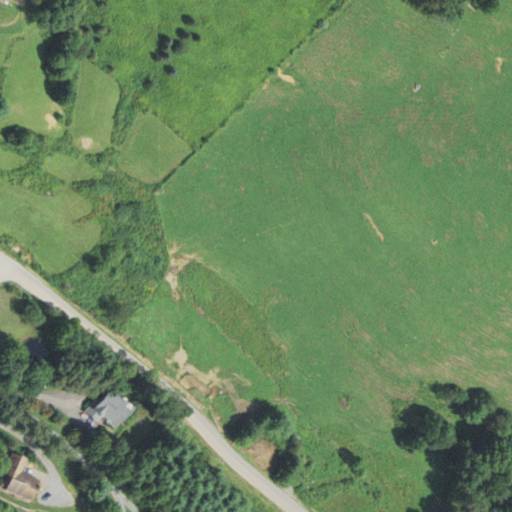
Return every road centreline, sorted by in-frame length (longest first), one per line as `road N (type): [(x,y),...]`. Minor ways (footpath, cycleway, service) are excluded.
road 1 (tertiary): [(298,511),(165,388),(0,258)]
road 2 (residential): [(0,405),(54,430),(139,511)]
